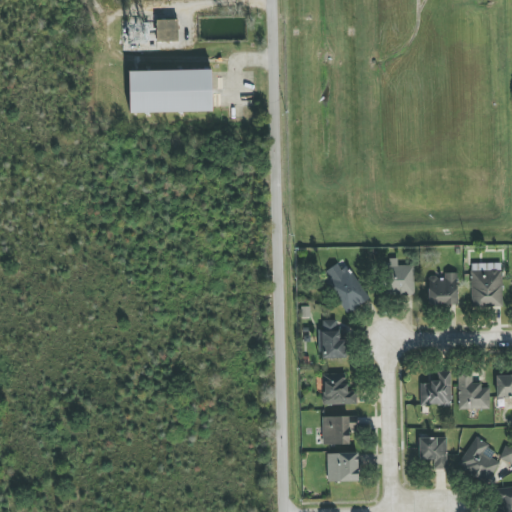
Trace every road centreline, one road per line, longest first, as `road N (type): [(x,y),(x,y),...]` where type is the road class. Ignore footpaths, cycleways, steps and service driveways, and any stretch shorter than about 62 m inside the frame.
road 1 (residential): [(270,0),(282,511)]
road 2 (residential): [(395,371),(401,346),(417,333),(511,333)]
road 3 (residential): [(393,511),(395,371)]
